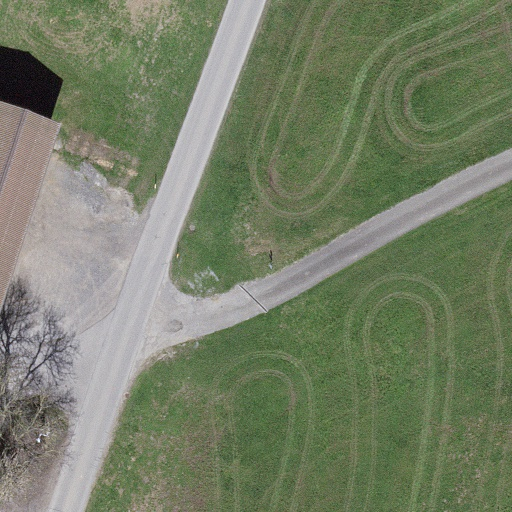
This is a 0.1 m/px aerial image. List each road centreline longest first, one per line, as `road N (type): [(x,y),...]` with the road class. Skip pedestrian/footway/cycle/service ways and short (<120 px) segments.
road 1 (unclassified): [(74,511),(246,0)]
road 2 (track): [(138,322),(263,313),(511,176)]
